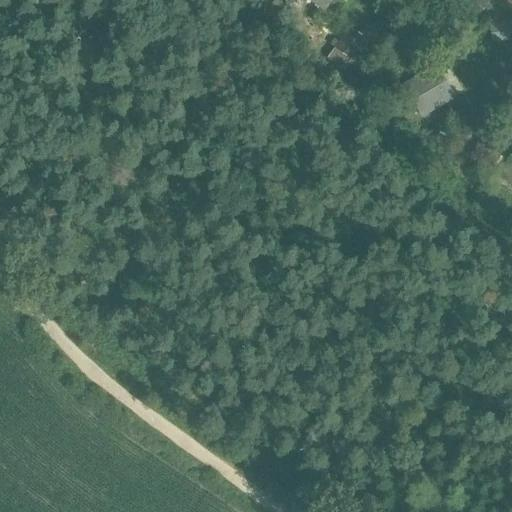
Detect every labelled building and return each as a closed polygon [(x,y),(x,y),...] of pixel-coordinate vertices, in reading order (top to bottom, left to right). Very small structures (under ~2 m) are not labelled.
[(308,0),(325,12),(333,0),(308,0)] [(490,0),(468,0),(483,11),(490,0)] [(277,4),(280,25),(299,22),(296,1),(277,4)] [(495,40),(511,40),(511,20),(495,20),(495,40)] [(375,25),(366,37),(381,48),(391,35),(375,25)] [(334,48),(326,59),(343,71),(351,60),(353,61),(367,39),(350,27),(340,42),(335,39),(331,45),(336,48),(334,48)] [(437,65),(404,85),(423,118),(456,98),(437,65)] [(511,73),(502,65),(493,75),(507,87),(511,81),(511,73)] [(489,172),(490,170),(492,172),(502,159),(500,157),(501,156),(482,141),(470,156),(489,172)] [(430,472),(416,456),(409,462),(422,478),(430,472)]
